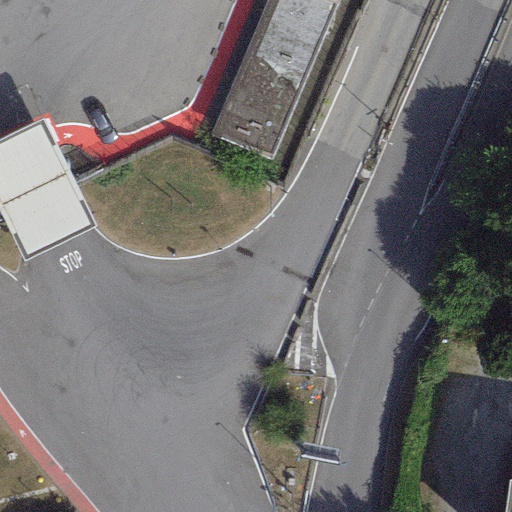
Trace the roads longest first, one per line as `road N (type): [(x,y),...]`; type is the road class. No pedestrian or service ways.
road 1 (motorway): [(394,0),(177,496)]
road 2 (motorway): [(366,362),(401,172),(473,0)]
road 3 (unclassified): [(366,362),(511,67)]
road 4 (primary): [(344,511),(366,362)]
